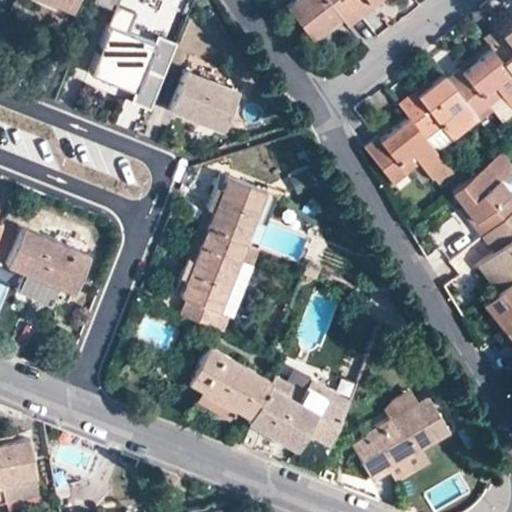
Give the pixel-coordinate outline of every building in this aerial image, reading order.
[(40,0),(69,12),(74,0),(40,0)] [(134,89),(130,100),(149,107),(165,63),(173,45),(177,34),(158,26),(156,33),(130,23),(137,4),(127,0),(114,0),(114,3),(87,71),(134,89)] [(206,5),(202,0),(190,0),(183,19),(206,5)] [(291,0),(285,5),(309,38),(323,27),(339,15),(343,22),(347,27),(361,17),(347,0),(291,0)] [(347,0),(361,17),(372,8),(369,4),(374,0),(347,0)] [(374,0),(369,4),(372,8),(383,0),(374,0)] [(327,33),(343,22),(339,15),(323,27),(327,33)] [(511,24),(500,34),(494,27),(482,37),(490,48),(511,76),(511,24)] [(173,45),(165,63),(178,68),(186,50),(173,45)] [(511,76),(490,48),(469,64),(460,72),(463,76),(450,86),(466,105),(480,95),(488,105),(500,96),(511,109),(511,76)] [(467,60),(443,78),(450,86),(463,76),(460,72),(469,64),(467,60)] [(169,109),(220,128),(236,88),(184,68),(169,109)] [(443,78),(441,74),(425,87),(416,95),(419,100),(404,112),(408,116),(425,138),(440,127),(450,139),(476,119),(474,116),(466,105),(450,86),(443,78)] [(422,82),(396,102),(404,112),(419,100),(416,95),(425,87),(422,82)] [(474,116),(488,105),(480,95),(466,105),(474,116)] [(425,138),(408,116),(388,131),(378,139),(382,145),(369,155),(384,174),(397,163),(405,173),(418,164),(432,180),(447,167),(425,138)] [(378,139),(388,131),(385,127),(362,145),(369,155),(382,145),(378,139)] [(511,168),(499,151),(450,191),(462,206),(474,220),(470,223),(479,235),(511,209),(511,195),(498,178),(511,168)] [(391,184),(405,173),(397,163),(384,174),(391,184)] [(286,180),(291,192),(312,183),(306,170),(286,180)] [(245,242),(265,189),(224,174),(219,187),(211,208),(204,226),(245,242)] [(211,208),(219,187),(213,184),(204,206),(211,208)] [(265,189),(245,242),(255,246),(275,193),(265,189)] [(474,220),(462,206),(459,209),(470,223),(474,220)] [(511,209),(479,235),(492,251),(475,264),(496,291),(511,277),(511,209)] [(23,272),(72,291),(88,252),(22,225),(5,264),(23,272)] [(185,295),(178,312),(213,326),(219,309),(239,257),(245,242),(204,226),(192,258),(184,278),(178,293),(185,295)] [(184,278),(192,258),(184,255),(177,275),(184,278)] [(239,257),(219,309),(229,313),(249,261),(239,257)] [(309,260),(306,266),(318,270),(321,264),(309,260)] [(318,270),(306,266),(304,265),(301,272),(315,277),(318,270)] [(72,291),(23,272),(19,281),(51,295),(54,290),(63,294),(61,299),(67,301),(72,291)] [(374,273),(365,288),(371,291),(387,297),(388,294),(374,273)] [(511,277),(496,291),(481,302),(490,313),(511,340),(511,277)] [(379,320),(387,297),(371,291),(362,313),(379,320)] [(511,345),(511,340),(490,313),(485,318),(509,347),(511,345)] [(270,348),(273,341),(264,337),(261,345),(270,348)] [(267,383),(269,379),(207,343),(185,381),(248,417),(267,383)] [(347,400),(311,379),(298,401),(284,393),(289,384),(274,375),(269,384),(267,383),(248,417),(245,421),(294,448),(303,431),(323,443),(347,400)] [(351,443),(372,479),(389,471),(387,468),(447,432),(424,394),(364,431),(365,434),(351,443)] [(0,482),(33,476),(26,437),(0,441),(0,482)]
